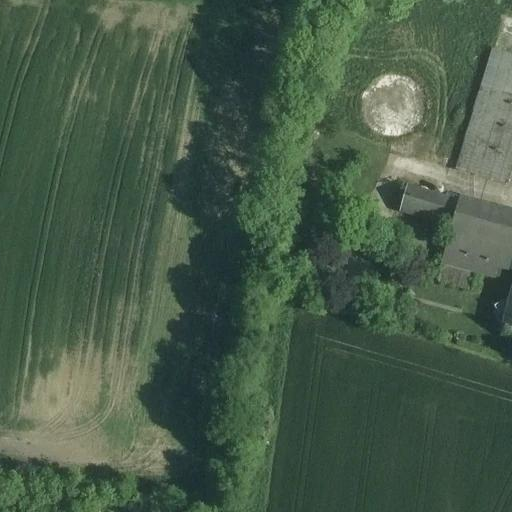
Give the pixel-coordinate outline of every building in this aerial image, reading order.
[(511,174),(511,56),(492,51),(460,160),(455,174),(508,189),(511,174)] [(385,75),(375,79),(367,87),(363,96),(361,107),(363,117),(368,126),(376,133),(386,138),(397,138),(407,135),(416,129),(422,121),(425,111),(425,100),(421,90),(415,82),(406,76),(395,74),(385,75)] [(451,230),(458,201),(406,188),(399,217),(451,230)] [(511,212),(459,200),(458,201),(451,230),(441,269),(472,277),(496,283),(498,273),(509,275),(510,271),(511,261),(511,212)] [(290,212),(278,219),(285,231),(295,246),(316,233),(298,206),(290,212)] [(472,277),(441,269),(440,273),(438,283),(469,291),(472,277)]
